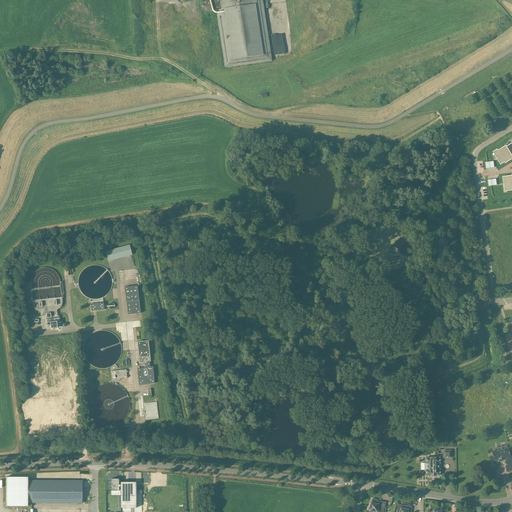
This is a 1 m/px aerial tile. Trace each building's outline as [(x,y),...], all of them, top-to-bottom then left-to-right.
[(216,10),(225,68),(272,61),(262,0),(207,0),(207,1),(201,2),(202,12),(209,11),(209,12),(213,11),(216,10)] [(511,143),(507,146),(506,145),(498,150),(498,149),(493,152),(501,165),(505,162),(505,163),(511,159),(511,143)] [(511,174),(511,175),(503,177),(505,192),(511,190),(511,174)] [(501,253),(504,277),(511,275),(511,272),(511,270),(511,220),(510,221),(511,227),(505,227),(508,252),(501,253)] [(130,245),(105,251),(108,261),(132,255),(130,245)] [(137,286),(125,287),(128,315),(141,313),(137,286)] [(91,304),(92,311),(104,310),(104,302),(91,304)] [(57,310),(40,312),(42,329),(60,327),(59,316),(57,316),(57,310)] [(149,348),(138,349),(140,363),(144,362),(145,368),(137,368),(138,375),(139,375),(140,385),(154,383),(153,367),(150,367),(150,362),(151,361),(149,348)] [(119,379),(119,380),(120,380),(120,379),(127,378),(127,373),(128,373),(127,371),(126,371),(126,370),(112,371),(113,380),(119,379)] [(493,452),(495,460),(502,458),(502,461),(507,460),(511,459),(509,448),(508,449),(507,446),(502,447),(502,448),(498,448),(495,448),(495,451),(493,452)] [(440,458),(426,458),(426,475),(431,475),(431,476),(434,476),(435,475),(440,475),(440,470),(438,470),(438,463),(440,463),(440,458)] [(29,503),(29,507),(32,507),(32,503),(82,503),(82,481),(28,480),(28,477),(6,477),(6,506),(28,506),(28,503),(29,503)] [(111,479),(111,491),(120,491),(120,483),(119,483),(119,479),(111,479)] [(120,495),(120,508),(136,508),(146,508),(146,485),(136,485),(136,482),(128,482),(120,482),(120,483),(120,491),(120,495)] [(375,511),(383,511),(384,508),(381,508),(380,507),(381,502),(377,502),(377,500),(372,499),(372,503),(371,503),(370,507),(369,507),(369,508),(369,510),(370,510),(369,511),(371,511),(373,511),(376,511),(375,511)]
